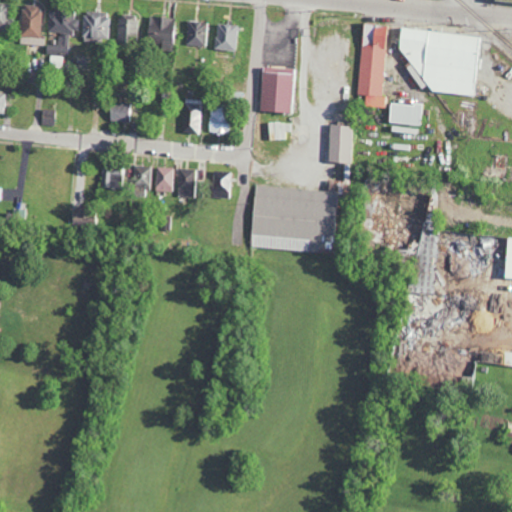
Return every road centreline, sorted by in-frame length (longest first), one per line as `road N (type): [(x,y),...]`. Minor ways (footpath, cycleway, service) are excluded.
road 1 (residential): [(0,131),(249,156)]
road 2 (residential): [(511,17),(335,0)]
road 3 (residential): [(249,156),(264,0)]
